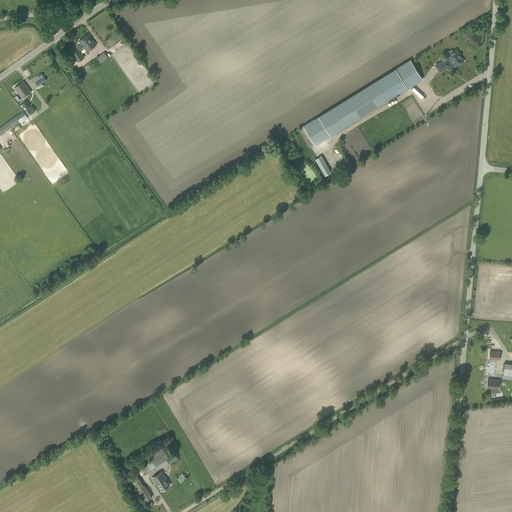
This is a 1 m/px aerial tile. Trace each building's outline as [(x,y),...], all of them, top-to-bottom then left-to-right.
[(87,51),(96,45),(88,34),(79,41),(81,44),(77,47),(78,48),(71,53),(78,62),(84,57),(79,50),(83,47),(83,48),(84,47),(87,51)] [(452,50),(451,49),(447,52),(448,54),(447,55),(449,58),(448,59),(447,58),(440,62),(445,69),(451,65),(451,64),(452,63),(455,67),(464,61),(457,49),(453,51),(452,50)] [(99,63),(108,57),(105,52),(89,63),(92,66),(93,66),(96,64),(98,62),(99,63)] [(303,126),(315,145),(326,139),(327,140),(332,137),(331,136),(422,79),(410,59),(303,126)] [(37,86),(46,80),(44,77),(35,83),(37,86)] [(22,98),(31,92),(23,81),(14,88),(22,98)] [(30,105),(27,100),(22,103),(22,104),(24,107),(25,109),(30,105)] [(22,111),(0,127),(4,132),(11,127),(12,127),(19,122),(18,120),(25,115),(22,111)] [(319,164),(325,176),(332,172),(326,161),(319,164)] [(488,351),(487,358),(497,359),(498,352),(488,351)] [(511,375),(511,363),(503,363),(502,375),(511,375)] [(498,388),(499,380),(488,379),(487,387),(498,388)] [(178,459),(175,453),(168,457),(166,458),(167,459),(169,464),(178,459)] [(155,466),(150,458),(144,462),(146,465),(138,470),(141,475),(155,466)] [(160,491),(170,485),(162,471),(152,477),(160,491)] [(145,486),(144,485),(144,486),(137,490),(144,502),(152,497),(145,486)]
